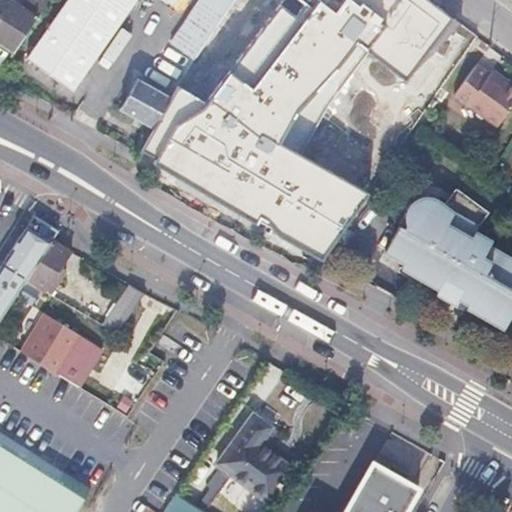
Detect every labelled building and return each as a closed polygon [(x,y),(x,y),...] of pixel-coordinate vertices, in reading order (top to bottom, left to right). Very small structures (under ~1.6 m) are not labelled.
[(0,36),(18,48),(40,18),(23,6),(14,0),(5,0),(0,7),(0,36)] [(26,0),(23,6),(40,18),(51,0),(26,0)] [(75,95),(137,0),(165,0),(174,5),(177,0),(71,0),(29,65),(75,95)] [(241,205),(330,253),(484,25),(450,0),(243,0),(212,62),(201,115),(187,143),(170,166),(241,205)] [(172,46),(192,59),(197,53),(233,0),(202,0),(202,1),(172,46)] [(192,59),(180,77),(188,81),(204,57),(197,53),(192,59)] [(511,103),(511,87),(489,71),(488,73),(477,64),(454,95),(465,103),(466,101),(497,124),(511,103)] [(180,77),(168,97),(185,106),(196,86),(188,81),(180,77)] [(152,125),(168,97),(135,78),(120,107),(152,125)] [(503,325),(511,308),(511,257),(489,244),(492,238),(476,227),(487,212),(457,188),(445,201),(436,195),(430,192),(426,191),(423,191),(419,192),(416,194),(411,199),(408,204),(408,207),(409,212),(411,217),(407,224),(401,221),(385,247),(403,258),(400,263),(438,285),(436,289),(454,300),(458,293),(469,300),(466,303),(503,325)] [(33,218),(0,270),(0,324),(28,279),(50,243),(58,231),(47,225),(33,218)] [(70,254),(50,243),(28,279),(47,291),(60,270),(70,254)] [(60,270),(47,291),(54,296),(67,274),(60,270)] [(119,335),(144,294),(132,288),(114,319),(107,315),(102,324),(119,335)] [(23,353),(59,376),(84,337),(48,315),(23,353)] [(253,385),(268,393),(280,369),(265,361),(253,385)] [(264,420),(247,409),(206,467),(263,507),(291,467),(251,439),(264,420)] [(392,432),(381,451),(421,474),(432,455),(392,432)] [(90,511),(100,495),(0,435),(0,511),(90,511)] [(343,511),(410,511),(423,488),(373,460),(343,511)]
